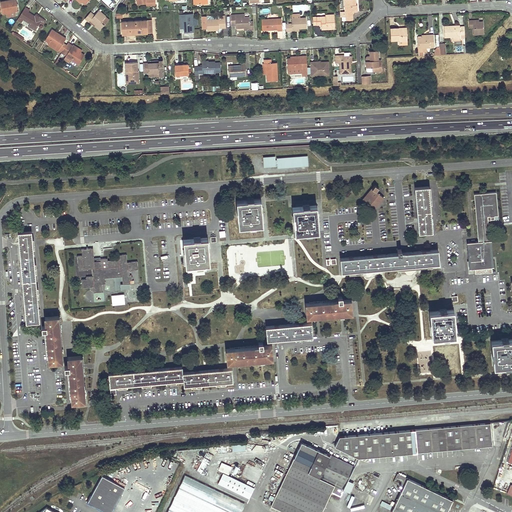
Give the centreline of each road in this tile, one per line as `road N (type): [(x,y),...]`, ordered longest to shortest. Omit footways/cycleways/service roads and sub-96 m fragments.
road 1 (trunk): [(511,111),(0,140)]
road 2 (trunk): [(0,152),(511,124)]
road 3 (tertiary): [(511,391),(9,436)]
road 4 (residential): [(397,171),(24,199),(0,220)]
road 5 (residential): [(44,0),(105,49),(346,40),(379,11)]
road 6 (residential): [(397,171),(403,244),(443,240),(445,266)]
road 7 (residential): [(379,11),(511,9)]
